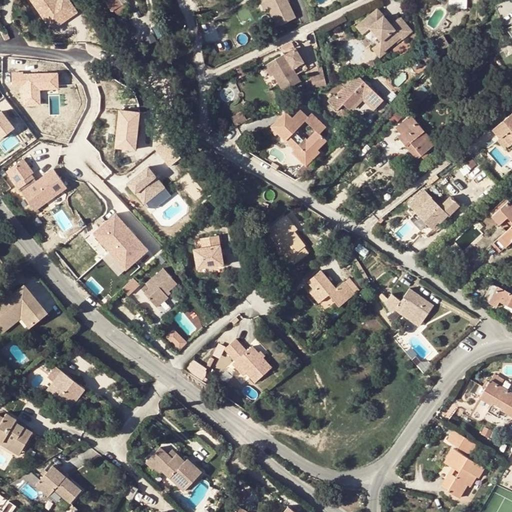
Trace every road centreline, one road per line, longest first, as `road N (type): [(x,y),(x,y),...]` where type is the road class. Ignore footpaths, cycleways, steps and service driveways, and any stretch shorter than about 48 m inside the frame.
road 1 (residential): [(198,79),(212,144),(323,206),(483,313),(493,346)]
road 2 (tertiary): [(168,375),(65,290),(0,211)]
road 3 (track): [(255,432),(311,436),(327,415),(305,359),(250,298)]
road 4 (tertiary): [(388,461),(366,476),(336,479),(197,394)]
road 5 (residential): [(367,0),(198,79)]
road 6 (tertiary): [(197,394),(335,511)]
road 7 (tertiary): [(493,346),(453,373),(388,461)]
road 8 (residential): [(79,57),(93,99),(76,155),(102,188)]
